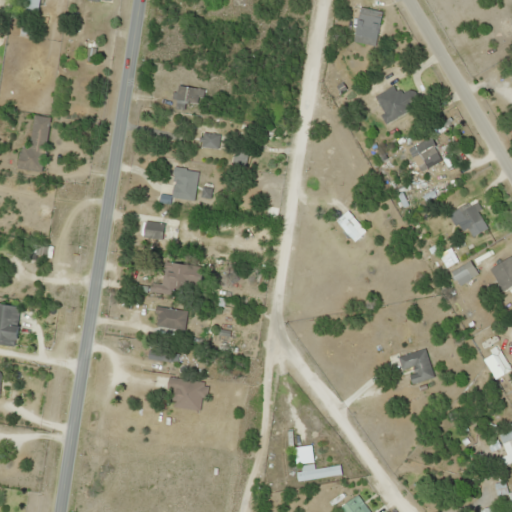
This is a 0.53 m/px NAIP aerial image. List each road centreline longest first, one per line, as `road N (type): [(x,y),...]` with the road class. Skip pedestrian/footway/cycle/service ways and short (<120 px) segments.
road 1 (tertiary): [(57,511),(136,0)]
road 2 (residential): [(511,182),(409,0)]
